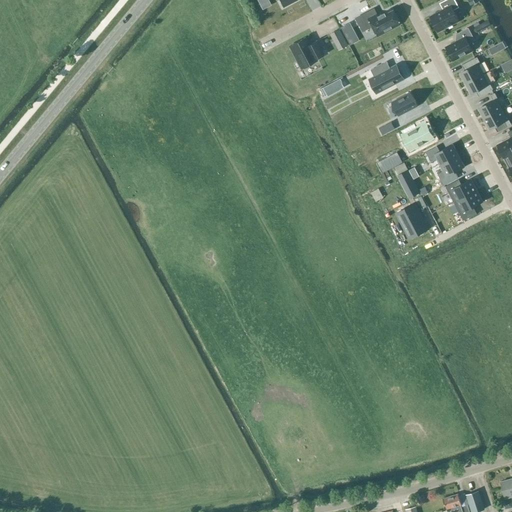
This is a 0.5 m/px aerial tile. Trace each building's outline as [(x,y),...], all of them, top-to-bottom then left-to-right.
[(266,0),(257,0),(262,9),(269,5),(266,0)] [(459,8),(455,0),(447,0),(440,4),(443,10),(430,17),(438,33),(459,22),(453,11),(459,8)] [(377,16),(373,9),(355,18),(362,31),(369,28),(368,26),(370,25),(376,35),(398,24),(391,11),(384,15),(383,13),(377,16)] [(473,24),(474,28),(477,32),(491,25),(488,20),(480,25),(478,22),(473,24)] [(459,40),(445,47),(453,62),(473,51),(469,43),(475,40),(469,28),(456,34),(459,40)] [(330,34),(338,49),(347,45),(338,29),(330,34)] [(351,29),(344,33),(347,38),(353,35),(351,29)] [(308,44),(305,37),(288,46),(301,69),(317,61),(316,59),(324,55),(316,40),(308,44)] [(502,42),(497,45),(500,51),(506,48),(502,42)] [(459,73),(465,84),(483,74),(478,64),(480,63),(477,57),(462,65),(465,70),(459,73)] [(374,77),(370,80),(377,93),(403,79),(396,66),(389,70),(386,65),(388,64),(387,63),(371,71),(374,77)] [(489,84),(483,74),(465,84),(471,95),(476,92),(479,97),(493,90),(490,84),(489,84)] [(335,80),(317,89),(321,95),(338,86),(335,80)] [(399,115),(417,106),(410,93),(392,102),(399,115)] [(478,108),(484,119),(502,110),(496,100),(498,99),(495,93),(490,95),(493,100),(478,108)] [(507,120),(502,110),(484,119),(489,130),(504,122),(507,127),(511,125),(508,119),(507,120)] [(413,123),(396,132),(400,139),(405,136),(413,150),(434,139),(427,125),(417,130),(413,123)] [(511,130),(508,132),(511,139),(497,146),(511,173),(511,130)] [(440,165),(459,155),(453,144),(439,151),(437,146),(426,152),(431,161),(437,158),(440,165)] [(464,166),(459,155),(440,165),(443,171),(438,173),(440,178),(464,166)] [(418,193),(407,172),(398,176),(410,197),(418,193)] [(459,180),(446,187),(454,203),(477,191),(471,180),(462,185),(459,180)] [(477,191),(454,203),(464,221),(477,214),(473,207),(483,202),(477,191)] [(427,229),(414,205),(405,209),(408,215),(401,218),(411,237),(427,229)] [(511,479),(501,482),(505,499),(511,497),(511,500),(511,479)] [(480,490),(467,495),(472,511),(474,511),(486,509),(480,490)] [(461,507),(461,505),(458,494),(443,498),(447,511),(469,511),(468,505),(461,507)]
